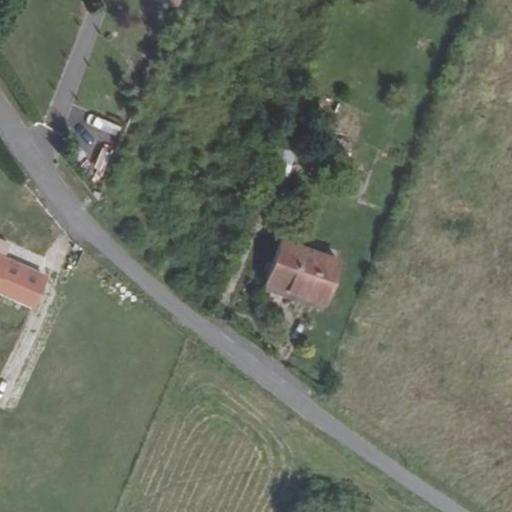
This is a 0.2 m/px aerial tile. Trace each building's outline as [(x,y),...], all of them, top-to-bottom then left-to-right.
[(375,143),(385,122),(373,117),(364,138),(375,143)] [(288,151),(273,144),(250,203),(266,209),(288,151)] [(401,166),(372,156),(357,200),(384,210),(401,166)] [(335,260),(279,240),(263,283),(319,304),(335,260)] [(8,258),(6,264),(16,269),(19,263),(8,258)] [(16,269),(6,264),(0,276),(0,294),(1,295),(13,301),(28,308),(41,280),(16,269)] [(319,304),(263,283),(260,290),(317,310),(319,304)] [(13,301),(1,295),(0,297),(0,307),(9,311),(13,301)]
